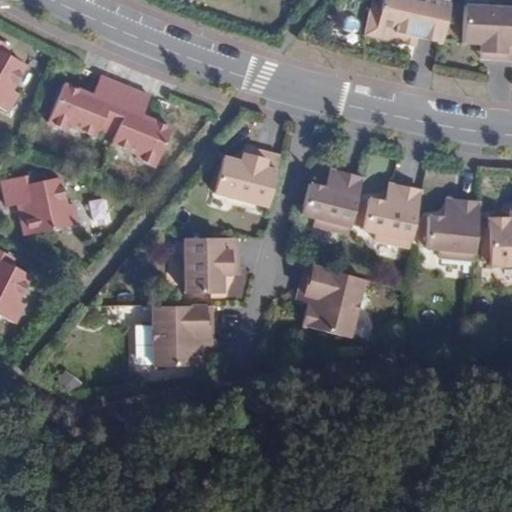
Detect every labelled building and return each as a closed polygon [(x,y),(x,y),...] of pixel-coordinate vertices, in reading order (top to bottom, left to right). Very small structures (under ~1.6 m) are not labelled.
[(442,40),(450,3),(437,0),(421,0),(421,2),(410,0),(380,0),(380,5),(372,3),(365,34),(401,42),(404,31),(442,40)] [(487,59),(511,59),(511,9),(462,7),(461,43),(478,44),(478,52),(487,52),(487,59)] [(416,38),(441,43),(442,40),(404,31),(401,42),(414,45),(416,38)] [(0,106),(6,110),(17,91),(11,88),(24,65),(5,53),(9,45),(0,39),(0,106)] [(110,120),(124,86),(99,75),(91,94),(89,99),(80,95),(82,90),(62,82),(47,119),(67,128),(69,124),(95,134),(98,127),(102,116),(110,120)] [(142,116),(150,96),(124,86),(110,120),(118,123),(114,134),(111,141),(137,152),(135,156),(156,164),(171,128),(151,119),(150,123),(141,120),(142,116)] [(89,99),(91,94),(82,90),(80,95),(89,99)] [(118,123),(110,120),(102,116),(98,127),(114,134),(118,123)] [(241,148),(239,155),(248,157),(250,151),(241,148)] [(248,157),(239,155),(237,162),(222,158),(212,194),(263,207),(276,158),(250,151),(248,157)] [(333,187),(336,174),(328,171),(324,186),(333,187)] [(26,211),(21,212),(25,234),(77,224),(73,202),(66,203),(60,177),(37,181),(36,173),(2,179),(7,205),(19,203),(24,202),(26,211)] [(346,236),(361,180),(336,174),(333,187),(324,186),(323,190),(307,185),(300,216),(309,218),(307,226),(346,236)] [(391,201),(394,188),(386,186),(383,199),(391,201)] [(407,248),(419,193),(394,188),(391,201),(383,199),(382,203),(367,200),(361,231),(374,233),(372,241),(407,248)] [(472,260),(478,203),(451,201),(450,214),(443,214),(443,218),(427,216),(424,248),(438,249),(437,256),(472,260)] [(511,265),(511,213),(507,213),(507,220),(488,220),(488,266),(511,265)] [(234,265),(234,238),(181,239),(182,293),(219,293),(220,274),(227,275),(227,265),(234,265)] [(0,314),(15,323),(24,304),(17,301),(30,275),(9,265),(13,257),(0,250),(0,314)] [(360,280),(336,273),(303,264),(296,293),(300,293),(297,304),(304,306),(299,325),(345,337),(360,280)] [(208,336),(207,306),(148,306),(149,366),(196,365),(196,346),(202,346),(202,336),(208,336)]
